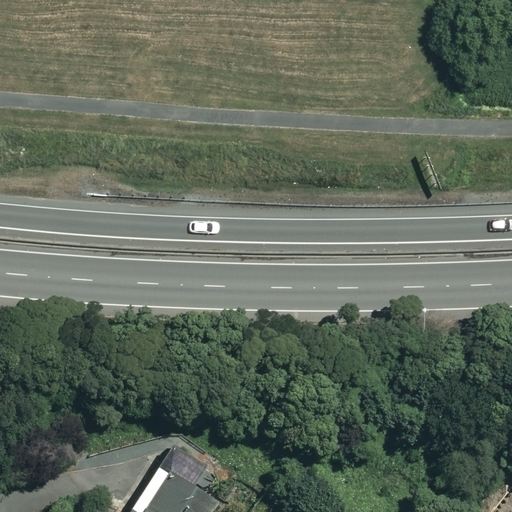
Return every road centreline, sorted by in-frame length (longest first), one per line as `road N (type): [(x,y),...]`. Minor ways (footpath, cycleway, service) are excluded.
road 1 (trunk): [(511,277),(324,286),(0,268)]
road 2 (trunk): [(0,211),(228,225),(511,220)]
